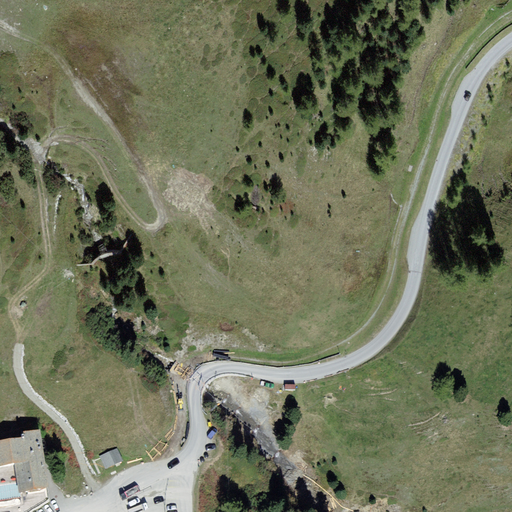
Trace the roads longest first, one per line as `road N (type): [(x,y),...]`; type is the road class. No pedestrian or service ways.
road 1 (unclassified): [(80,511),(189,453),(198,429),(194,389),(206,373),(320,372),(361,356),(391,331),(410,299),(423,220),(460,111),(486,61),(511,38)]
road 2 (track): [(116,511),(59,417),(24,386),(17,352)]
